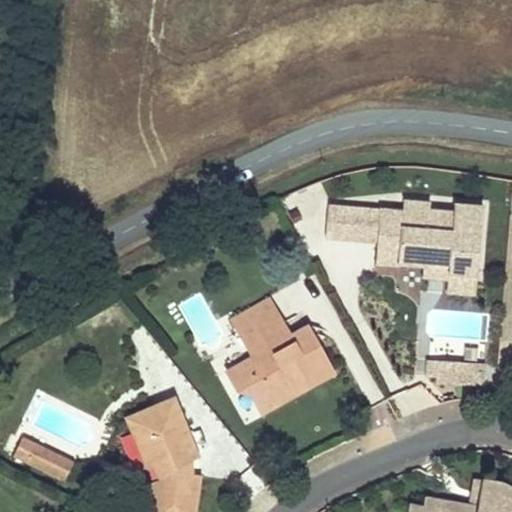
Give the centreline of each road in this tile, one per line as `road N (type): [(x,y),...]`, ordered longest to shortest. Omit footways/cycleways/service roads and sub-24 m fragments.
road 1 (tertiary): [(511,134),(417,122),(336,131),(256,163),(0,304)]
road 2 (residential): [(511,438),(465,432),(438,439),(286,511)]
